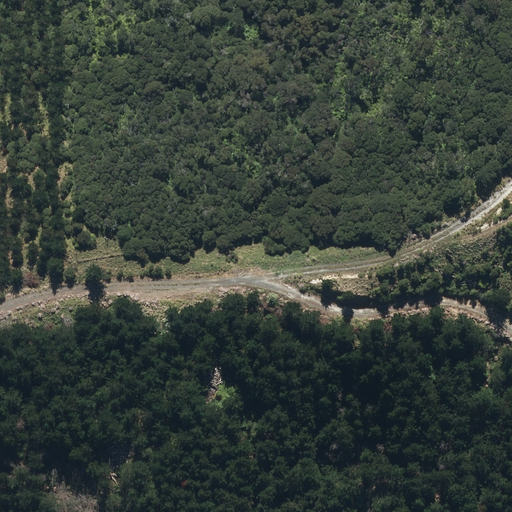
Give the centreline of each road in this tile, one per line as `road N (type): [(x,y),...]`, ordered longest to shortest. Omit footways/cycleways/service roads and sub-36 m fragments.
road 1 (track): [(253,280),(412,250),(511,185)]
road 2 (track): [(511,337),(463,307),(418,300),(356,315),(253,280)]
road 3 (track): [(253,280),(105,294),(0,324)]
